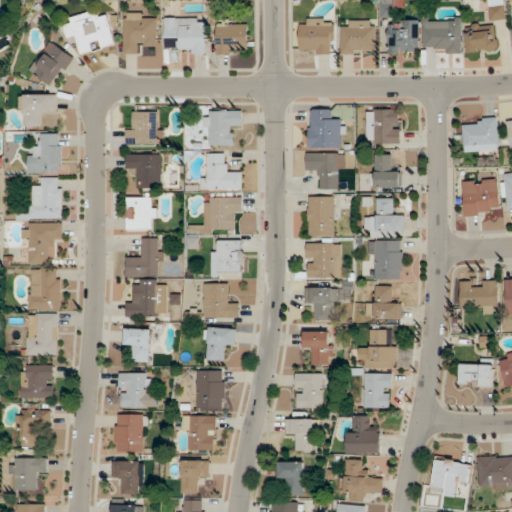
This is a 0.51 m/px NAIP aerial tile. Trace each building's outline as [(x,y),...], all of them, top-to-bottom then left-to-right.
[(490,20),(506,19),(505,2),(489,3),(490,20)] [(63,19),(68,39),(78,37),(83,54),(97,49),(116,44),(107,15),(98,17),(96,10),(63,19)] [(124,12),(124,53),(136,53),(136,44),(157,44),(157,12),(124,12)] [(207,53),(207,17),(166,17),(166,46),(177,46),(177,53),(207,53)] [(463,17),(433,17),(434,28),(424,28),(424,44),(433,43),(433,53),(463,53),(463,17)] [(300,18),(300,53),(337,53),(337,18),(300,18)] [(376,53),(376,19),(341,19),(341,53),(376,53)] [(388,53),(419,53),(419,20),(388,20),(388,53)] [(217,53),(249,53),(249,23),(217,23),(217,53)] [(496,23),(467,25),(469,52),(498,51),(496,23)] [(53,88),(75,58),(53,41),(31,71),(53,88)] [(57,94),(23,94),(23,126),(46,126),(46,115),(57,115),(57,94)] [(310,147),(346,147),(346,118),(335,118),(335,108),(310,108),(310,147)] [(401,143),(401,108),(368,108),(368,143),(401,143)] [(242,110),(206,110),(206,145),(234,145),(234,126),(242,126),(242,110)] [(161,144),(161,112),(137,112),(137,122),(127,122),(127,144),(161,144)] [(465,147),(499,147),(499,119),(465,119),(465,147)] [(63,133),(40,133),(40,153),(29,153),(29,173),(63,173),(63,133)] [(317,188),(337,189),(337,173),(345,173),(346,152),(307,152),(307,171),(317,171),(317,188)] [(244,189),(244,172),(232,172),(232,163),(225,163),(225,153),(205,153),(205,189),(244,189)] [(162,154),(128,154),(128,166),(138,166),(138,188),(162,188),(162,154)] [(374,187),(401,187),(401,165),(392,165),(392,154),(374,154),(374,187)] [(63,219),(64,177),(41,177),(41,187),(31,186),(30,218),(63,219)] [(466,215),(501,214),(499,182),(465,184),(466,215)] [(206,231),(234,231),(234,216),(243,216),(243,195),(206,195),(206,231)] [(336,195),(310,195),(310,236),(336,236),(336,195)] [(157,196),(128,196),(128,229),(157,229),(157,196)] [(367,217),(367,236),(405,236),(405,215),(395,215),(395,197),(376,197),(376,217),(367,217)] [(63,243),(63,222),(24,222),(24,242),(31,242),(31,264),(53,264),(53,243),(63,243)] [(127,276),(162,276),(162,238),(141,238),(141,257),(127,257),(127,276)] [(243,240),(214,240),(214,272),(243,272),(243,240)] [(404,240),(370,240),(370,259),(379,259),(379,279),(404,279),(404,240)] [(307,277),(342,277),(342,242),(307,242),(307,277)] [(30,309),(63,309),(63,268),(30,268),(30,309)] [(499,281),(462,281),(462,312),(499,312),(499,281)] [(127,317),(168,317),(168,283),(137,283),(137,295),(127,295),(127,317)] [(230,283),(205,283),(205,317),(239,317),(239,304),(230,304),(230,283)] [(403,297),(393,297),(393,286),(376,286),(376,302),(368,302),(368,318),(403,318),(403,297)] [(338,287),(306,287),(306,308),(317,308),(317,321),(338,321),(338,287)] [(58,354),(58,313),(28,313),(28,354),(58,354)] [(236,327),(209,327),(209,359),(227,359),(227,349),(236,349),(236,327)] [(126,349),(135,349),(135,361),(153,361),(153,328),(126,328),(126,349)] [(395,329),(371,329),(371,347),(360,347),(360,367),(395,367),(395,329)] [(334,331),(305,331),(305,352),(314,352),(314,366),(333,366),(334,331)] [(461,360),(461,388),(495,388),(495,360),(461,360)] [(55,397),(55,365),(22,365),(22,397),(55,397)] [(226,370),(198,370),(198,409),(226,409),(226,370)] [(153,407),(153,372),(121,372),(121,407),(153,407)] [(324,407),(324,373),(297,373),(297,407),(324,407)] [(365,407),(392,407),(392,373),(365,373),(365,407)] [(22,406),(21,445),(41,446),(42,424),(52,424),(52,407),(22,406)] [(146,413),(116,413),(116,451),(146,451),(146,413)] [(186,450),(217,450),(217,415),(186,415),(186,450)] [(349,453),(381,453),(381,425),(371,425),(371,416),(349,416),(349,453)] [(315,450),(315,418),(287,418),(287,439),(296,439),(296,450),(315,450)] [(480,485),(491,484),(491,491),(511,489),(511,454),(479,456),(480,485)] [(11,457),(10,479),(19,479),(19,489),(41,489),(42,478),(47,478),(48,458),(11,457)] [(442,494),(457,496),(459,483),(470,484),(472,462),(436,457),(433,484),(443,485),(442,494)] [(183,493),(200,493),(200,480),(210,480),(210,459),(183,459),(183,493)] [(371,500),(371,493),(383,493),(383,478),(363,478),(363,459),(347,459),(347,471),(341,471),(341,491),(349,491),(349,500),(371,500)] [(114,461),(114,480),(123,480),(123,493),(143,493),(143,461),(114,461)] [(288,494),(306,494),(306,461),(280,461),(280,482),(288,482),(288,494)] [(205,500),(183,500),(184,511),(175,511),(207,511),(205,511),(205,500)] [(299,511),(299,502),(270,502),(270,511),(299,511)]
